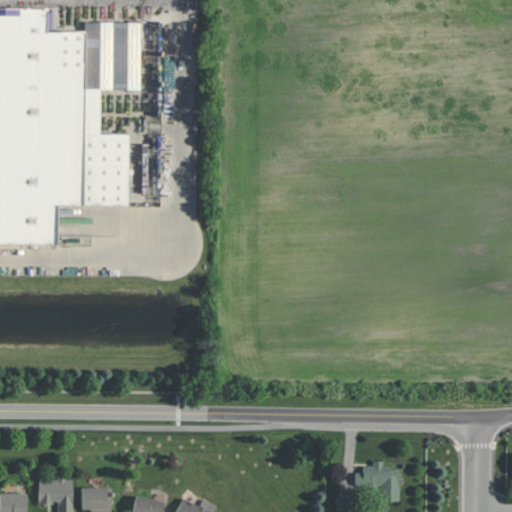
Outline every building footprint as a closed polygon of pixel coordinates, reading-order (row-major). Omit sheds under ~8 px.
[(0,244),(55,245),(56,205),(126,206),(127,135),(98,134),(99,92),(137,92),(138,23),(82,23),(82,32),(43,32),(43,8),(0,7),(0,244)] [(399,501),(399,468),(383,468),(383,460),(373,460),(373,465),(362,465),(362,472),(354,472),(354,487),(381,487),(381,501),(399,501)] [(57,511),(72,511),(73,479),(39,479),(39,504),(58,504),(57,511)] [(82,487),(81,511),(111,511),(112,488),(82,487)] [(0,511),(25,511),(26,493),(0,492),(0,511)] [(161,511),(163,501),(135,496),(132,511),(161,511)] [(175,511),(212,511),(216,505),(202,498),(199,505),(182,497),(175,511)]
